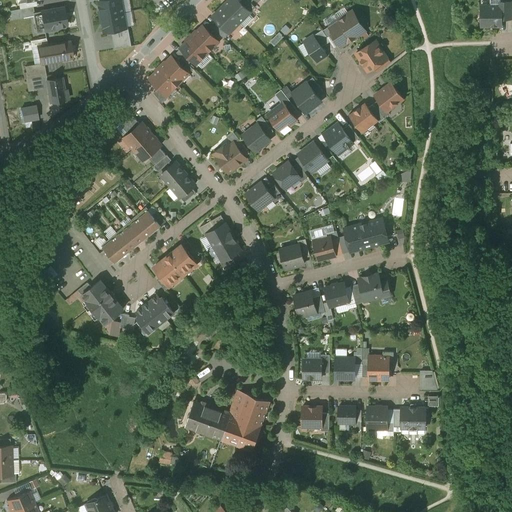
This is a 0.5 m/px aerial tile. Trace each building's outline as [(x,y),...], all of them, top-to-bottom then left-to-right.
[(100,12),(101,16),(123,12),(121,0),(103,0),(99,1),(101,11),(100,12)] [(121,0),(123,12),(131,10),(129,0),(121,0)] [(240,1),(239,0),(228,0),(223,5),(240,22),(251,11),(240,1)] [(251,2),(249,0),(240,0),(240,1),(251,11),(256,6),(251,2)] [(500,0),(490,0),(491,5),(481,5),(481,25),(501,25),(501,19),(501,2),(500,0)] [(511,1),(501,2),(501,19),(511,18),(511,1)] [(240,22),(223,5),(213,15),(219,22),(230,32),(240,22)] [(34,13),(33,6),(28,7),(19,9),(20,15),(33,13),(34,13)] [(64,7),(41,11),(44,27),(45,31),(54,30),(54,27),(67,25),(64,7)] [(20,15),(19,9),(10,11),(12,19),(20,17),(20,15)] [(123,12),(126,26),(128,26),(134,25),(131,10),(123,12)] [(358,18),(353,10),(338,20),(339,21),(335,24),(334,23),(330,26),(329,26),(333,33),(335,36),(335,37),(341,46),(348,41),(348,42),(349,42),(349,41),(354,37),(355,38),(356,37),(355,36),(366,30),(361,23),(362,19),(358,18)] [(41,11),(34,13),(33,13),(36,28),(44,27),(41,11)] [(123,12),(101,16),(102,21),(103,21),(105,31),(112,30),(126,27),(126,26),(123,12)] [(230,32),(219,22),(214,27),(214,28),(220,33),(224,38),(230,32)] [(203,25),(192,36),(207,52),(219,40),(215,37),(210,32),(203,25)] [(132,45),(128,26),(126,26),(126,27),(112,30),(115,48),(132,45)] [(329,26),(323,30),(328,37),(333,33),(329,26)] [(214,28),(210,32),(215,37),(220,33),(214,28)] [(323,29),(314,35),(322,46),(330,41),(328,37),(323,30),(323,29)] [(284,36),(279,32),(270,41),(274,45),(284,36)] [(322,46),(314,35),(304,42),(317,62),(327,55),(322,46)] [(207,52),(192,36),(181,47),(187,54),(193,59),(196,63),(207,52)] [(46,38),(30,41),(32,47),(38,46),(38,45),(47,44),(46,38)] [(375,40),(356,53),(361,60),(361,63),(364,64),(368,71),(375,66),(387,58),(387,57),(375,40)] [(56,44),(50,45),(52,52),(53,60),(54,60),(73,57),(70,41),(56,44)] [(47,44),(38,45),(38,46),(39,54),(52,52),(50,45),(56,44),(55,42),(47,44)] [(39,54),(38,46),(32,47),(34,64),(41,63),(39,54)] [(52,52),(39,54),(41,63),(41,64),(44,63),(54,61),(54,60),(53,60),(52,52)] [(187,54),(183,58),(188,63),(188,64),(189,64),(193,59),(187,54)] [(184,68),(172,56),(161,67),(178,84),(189,73),(184,68)] [(387,58),(375,66),(379,71),(391,62),(387,56),(387,57),(387,58)] [(193,68),(189,64),(188,64),(188,63),(184,68),(189,73),(193,68)] [(45,67),(26,71),(27,79),(46,75),(45,67)] [(178,84),(161,67),(150,78),(159,87),(168,96),(168,95),(167,94),(178,84)] [(46,75),(27,79),(29,91),(48,87),(47,80),(46,75)] [(323,90),(313,77),(307,81),(317,94),(323,90)] [(61,78),(47,80),(48,87),(50,102),(68,99),(67,90),(64,90),(61,78)] [(307,81),(300,86),(301,88),(293,94),(307,111),(321,100),(317,94),(307,81)] [(391,82),(375,94),(379,99),(387,110),(388,110),(403,98),(391,82)] [(168,96),(159,87),(154,92),(162,103),(169,96),(168,95),(168,96)] [(282,89),(275,94),(280,100),(287,95),(282,89)] [(297,108),(287,95),(280,100),(280,101),(282,103),(283,102),(292,112),(297,108)] [(387,110),(379,99),(374,103),(385,117),(390,113),(388,110),(387,110)] [(292,112),(283,102),(282,103),(268,113),(282,131),(284,134),(292,128),(290,126),(292,124),(293,122),(297,119),(292,112)] [(365,102),(349,114),(363,132),(368,127),(370,130),(375,126),(373,124),(378,120),(379,119),(369,107),(366,103),(365,102)] [(385,117),(374,103),(369,107),(379,119),(378,120),(379,121),(385,117)] [(36,105),(22,108),(24,121),(38,119),(36,105)] [(126,107),(117,115),(118,116),(120,119),(130,111),(126,107)] [(133,115),(130,111),(120,119),(124,123),(133,115)] [(124,123),(121,125),(128,133),(140,124),(133,115),(124,123)] [(124,137),(128,133),(121,125),(124,123),(120,119),(118,116),(111,122),(124,137)] [(262,116),(256,120),(258,123),(261,127),(267,122),(262,116)] [(128,133),(124,137),(134,149),(152,133),(142,122),(140,124),(128,133)] [(274,130),(267,122),(261,127),(268,135),(274,130)] [(339,122),(324,134),(337,151),(344,146),(345,148),(353,141),(343,128),(339,122)] [(258,123),(243,134),(256,151),(259,149),(259,147),(263,145),(264,145),(271,139),(268,135),(261,127),(258,123)] [(349,124),(343,128),(353,141),(359,137),(349,124)] [(152,133),(134,149),(143,160),(148,156),(159,146),(162,144),(152,133)] [(250,152),(239,138),(234,142),(245,156),(250,152)] [(314,141),(299,153),(300,155),(310,168),(312,171),(317,168),(319,168),(323,164),(324,162),(328,159),(314,141)] [(234,142),(227,147),(227,146),(225,147),(222,147),(217,151),(217,153),(215,155),(229,172),(247,158),(245,156),(234,142)] [(159,146),(148,156),(155,164),(166,155),(159,146)] [(172,159),(167,154),(166,155),(155,164),(154,165),(159,170),(172,159)] [(310,168),(300,155),(295,159),(298,162),(305,171),(310,168)] [(185,173),(176,161),(161,174),(171,185),(185,173)] [(289,161),(274,172),(281,182),(281,184),(285,188),(286,189),(291,185),(291,184),(299,178),(301,176),(293,166),(289,161)] [(305,171),(298,162),(293,166),(301,176),(299,178),(302,181),(309,176),(305,171)] [(185,173),(171,185),(181,196),(192,187),(195,184),(185,173)] [(262,181),(246,193),(258,209),(272,198),(274,197),(268,190),(262,181)] [(275,185),(268,190),(274,197),(272,198),(275,202),(283,196),(275,185)] [(192,187),(181,196),(185,201),(196,192),(192,187)] [(161,225),(147,207),(139,213),(153,231),(161,225)] [(153,231),(139,213),(131,220),(146,237),(153,231)] [(221,214),(211,220),(215,228),(226,222),(221,214)] [(382,218),(358,224),(365,247),(389,241),(382,218)] [(146,237),(131,220),(124,226),(138,243),(146,237)] [(211,220),(200,226),(205,235),(207,234),(207,233),(215,228),(211,220)] [(215,228),(207,233),(207,234),(214,247),(234,235),(233,233),(232,233),(226,222),(215,228)] [(358,224),(344,228),(351,251),(365,247),(358,224)] [(138,243),(124,226),(117,233),(131,250),(138,243)] [(50,259),(57,232),(48,230),(40,257),(50,259)] [(337,230),(326,233),(327,236),(330,236),(332,239),(339,238),(337,230)] [(131,250),(117,233),(109,239),(123,256),(131,250)] [(214,247),(207,234),(205,235),(200,238),(207,251),(214,247)] [(234,235),(214,247),(222,260),(231,256),(241,250),(235,239),(236,239),(236,238),(234,235)] [(327,236),(322,238),(320,237),(314,239),(313,241),(314,247),(316,248),(319,259),(336,255),(332,239),(330,236),(327,236)] [(306,238),(298,240),(299,244),(300,244),(303,258),(310,256),(306,238)] [(123,256),(109,239),(102,246),(115,262),(123,256)] [(182,244),(170,254),(170,253),(166,257),(154,266),(162,276),(169,285),(169,284),(176,279),(177,279),(190,269),(189,268),(196,262),(182,244)] [(299,244),(280,249),(285,268),(305,263),(303,258),(300,244),(299,244)] [(231,256),(222,260),(220,261),(225,269),(235,263),(231,256)] [(52,266),(43,271),(48,280),(57,274),(52,266)] [(377,274),(373,275),(373,274),(364,277),(360,278),(359,278),(360,283),(365,300),(390,293),(387,281),(381,282),(378,273),(377,273),(377,274)] [(162,276),(157,280),(165,290),(170,286),(169,284),(169,285),(162,276)] [(93,308),(113,294),(112,292),(111,292),(101,280),(91,287),(82,294),(82,295),(86,300),(93,308)] [(87,282),(78,290),(82,295),(82,294),(91,287),(87,282)] [(344,282),(325,287),(330,306),(346,302),(349,301),(346,287),(344,282)] [(360,283),(351,285),(356,302),(356,303),(366,301),(365,300),(360,283)] [(351,285),(346,287),(349,301),(346,302),(347,304),(356,302),(351,285)] [(311,291),(294,295),(300,316),(301,316),(303,317),(307,315),(308,314),(316,312),(317,311),(313,297),(311,291)] [(113,294),(93,308),(101,318),(105,323),(124,309),(114,296),(114,295),(113,294)] [(146,303),(162,322),(175,312),(175,311),(168,303),(163,296),(160,298),(158,294),(146,303)] [(321,295),(313,297),(317,311),(316,312),(317,314),(325,312),(321,295)] [(173,300),(168,303),(175,311),(179,308),(173,300)] [(162,322),(146,303),(136,312),(139,315),(137,317),(149,332),(162,322)] [(179,308),(175,311),(175,312),(178,316),(183,312),(179,308)] [(130,315),(123,313),(121,322),(120,327),(127,328),(127,326),(129,316),(130,315)] [(121,322),(113,321),(111,334),(118,336),(120,327),(121,322)] [(394,352),(383,351),(383,356),(389,356),(389,362),(393,362),(394,352)] [(330,354),(321,354),(321,359),(322,359),(321,372),(330,372),(330,354)] [(383,356),(369,356),(369,359),(369,377),(369,379),(378,379),(380,380),(382,380),(383,379),(389,379),(389,362),(389,356),(383,356)] [(354,357),(336,357),(336,378),(355,378),(355,363),(355,358),(354,357)] [(321,359),(304,359),(304,378),(321,378),(321,372),(322,359),(321,359)] [(420,369),(421,388),(435,388),(435,369),(420,369)] [(238,390),(230,413),(221,439),(252,450),(270,401),(240,391),(240,390),(238,390)] [(439,395),(428,395),(428,405),(439,405),(439,395)] [(230,413),(194,400),(185,426),(221,439),(230,413)] [(322,406),(303,406),(302,426),(309,426),(312,429),(315,426),(321,426),(322,426),(322,413),(322,406)] [(355,407),(339,406),(339,422),(355,423),(355,421),(355,409),(355,407)] [(387,407),(368,407),(367,426),(369,429),(382,429),(382,431),(387,431),(387,423),(387,407)] [(425,407),(402,407),(402,409),(401,420),(401,428),(409,428),(409,431),(410,431),(410,433),(417,433),(417,431),(418,431),(418,428),(425,428),(425,421),(426,421),(426,414),(425,414),(425,407)] [(402,409),(394,409),(393,423),(393,427),(394,427),(394,423),(399,423),(399,420),(401,420),(402,409)] [(329,413),(322,413),(322,426),(321,426),(321,431),(329,431),(329,413)] [(0,445),(0,460),(11,460),(11,445),(10,445),(0,445)] [(11,460),(0,460),(0,474),(1,475),(12,474),(12,473),(11,460)] [(267,478),(269,465),(257,463),(254,476),(267,478)] [(12,473),(12,474),(1,475),(1,482),(16,481),(16,473),(12,473)] [(28,482),(13,488),(16,495),(30,490),(31,489),(28,482)] [(16,495),(7,500),(9,505),(7,506),(9,511),(10,511),(35,502),(30,490),(16,495)] [(114,511),(107,494),(97,498),(95,498),(92,499),(91,501),(86,503),(90,511),(114,511)] [(39,511),(35,502),(10,511),(39,511)] [(240,511),(229,502),(223,508),(227,511),(240,511)] [(322,506),(319,503),(317,503),(314,506),(314,508),(317,511),(319,511),(322,508),(322,506)]
